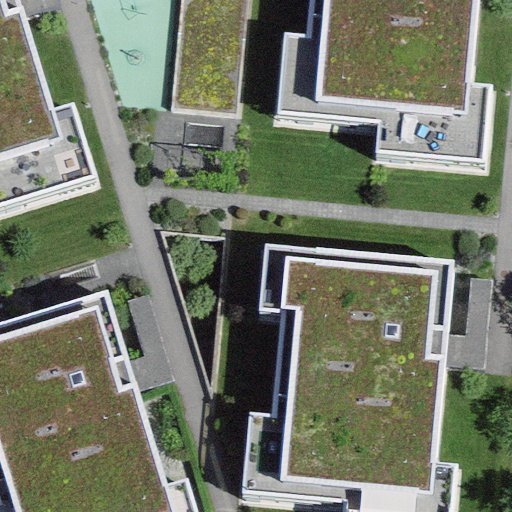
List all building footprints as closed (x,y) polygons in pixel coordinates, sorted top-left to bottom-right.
[(17,0),(0,0),(0,186),(68,166),(17,0)] [(116,92),(172,89),(167,0),(159,0),(112,3),(116,92)] [(312,0),(304,96),(384,104),(381,133),(467,141),(479,0),(312,0)] [(268,476),(348,483),(345,511),(431,511),(454,269),(316,257),(311,322),(282,319),(268,476)] [(172,511),(108,300),(0,331),(0,511),(172,511)]
